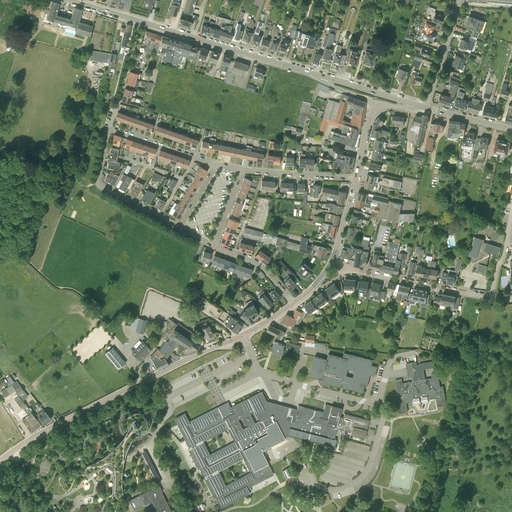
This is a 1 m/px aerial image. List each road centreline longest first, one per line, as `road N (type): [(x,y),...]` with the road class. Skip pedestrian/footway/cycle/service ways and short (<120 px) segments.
road 1 (tertiary): [(0,461),(293,303)]
road 2 (tertiary): [(320,75),(68,0)]
road 3 (residential): [(178,227),(97,182),(108,129)]
road 4 (unclassified): [(492,297),(350,270)]
